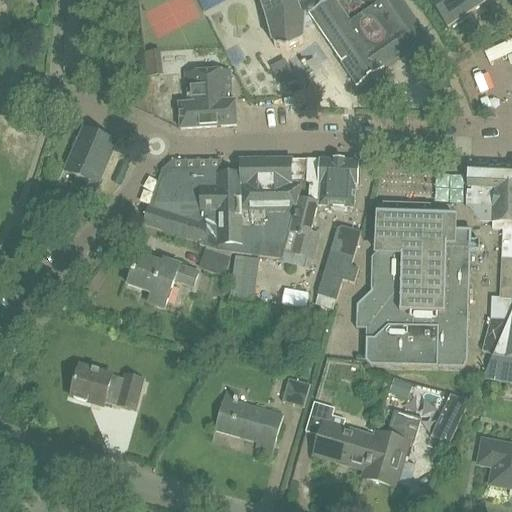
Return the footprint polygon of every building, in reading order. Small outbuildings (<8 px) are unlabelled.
[(166,0),(167,6),(151,7),(153,44),(173,43),(171,20),(188,19),(187,0),(166,0)] [(261,0),(265,17),(268,18),(274,46),(286,51),(305,41),(306,21),(307,20),(310,18),(359,89),(429,41),(401,0),(261,0)] [(485,2),(483,0),(428,0),(448,28),(485,2)] [(274,90),(238,19),(224,26),(260,97),(274,90)] [(159,53),(144,55),(146,77),(161,75),(159,53)] [(295,81),(284,61),(272,68),(282,88),(295,81)] [(233,101),(231,71),(186,74),(187,79),(179,80),(181,105),(180,105),(181,130),(239,126),(238,101),(233,101)] [(298,97),(283,98),(284,106),(299,106),(298,97)] [(87,206),(88,204),(91,197),(93,198),(115,143),(82,129),(63,171),(76,176),(68,197),(87,206)] [(149,206),(143,225),(199,243),(198,245),(216,251),(282,262),(287,241),(289,232),(298,199),(307,162),(291,162),(291,160),(239,161),(231,161),(231,169),(171,170),(161,179),(152,207),(149,206)] [(309,202),(298,199),(289,232),(298,234),(293,254),(311,259),(318,234),(310,233),(316,209),(353,211),(354,186),(356,186),(357,163),(319,161),(319,163),(308,162),(307,183),(310,183),(309,202)] [(511,169),(472,168),(469,168),(468,189),(467,200),(466,209),(493,210),(492,223),(493,223),(493,227),(493,230),(503,231),(501,285),(500,285),(500,298),(492,298),(491,320),(482,352),(493,356),(509,321),(511,312),(511,169)] [(384,208),(383,218),(402,218),(431,218),(431,209),(384,208)] [(492,223),(493,210),(466,209),(480,223),(492,223)] [(468,231),(457,231),(446,231),(447,218),(431,218),(402,218),(383,218),(378,218),(377,254),(375,256),(372,258),(372,262),(372,293),(358,306),(357,330),(367,330),(367,340),(366,361),(366,362),(372,368),(439,369),(461,369),(466,364),(466,357),(466,353),(466,336),(466,322),(468,231)] [(354,286),(358,272),(352,269),(362,235),(341,228),(335,232),(316,296),(337,302),(343,283),(354,286)] [(173,283),(175,280),(193,287),(197,273),(163,261),(162,265),(138,256),(127,285),(151,293),(148,304),(163,309),(173,283)] [(254,301),(259,262),(235,258),(230,297),(254,301)] [(511,312),(509,321),(493,356),(494,357),(482,380),(511,384),(511,312)] [(133,411),(142,379),(124,374),(123,378),(80,365),(71,396),(103,406),(107,394),(118,397),(116,405),(133,411)] [(388,394),(408,401),(414,381),(394,375),(388,394)] [(289,380),(282,403),(304,409),(311,386),(289,380)] [(270,458),(283,415),(237,402),(240,390),(226,386),(214,429),(256,442),(253,453),(270,458)] [(465,407),(452,401),(447,412),(460,418),(465,407)] [(306,433),(307,433),(319,437),(314,456),(365,472),(375,438),(374,438),(330,425),(335,410),(314,404),(306,433)] [(434,434),(449,441),(460,418),(445,412),(434,434)] [(376,433),(374,438),(375,438),(365,472),(363,478),(382,484),(382,485),(395,489),(409,445),(414,447),(419,430),(391,422),(387,437),(376,433)] [(511,448),(486,443),(483,446),(480,462),(482,466),(494,468),(491,486),(511,489),(511,448)]
